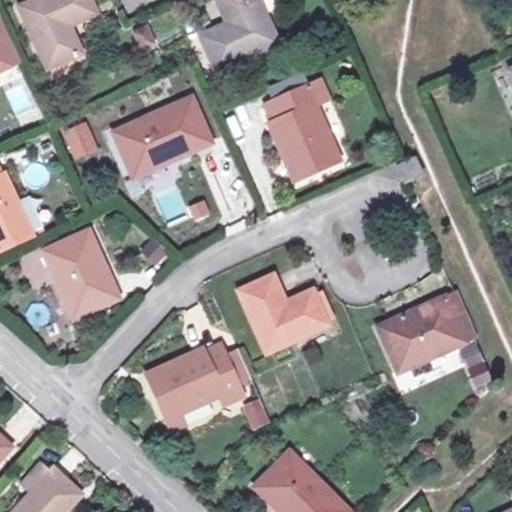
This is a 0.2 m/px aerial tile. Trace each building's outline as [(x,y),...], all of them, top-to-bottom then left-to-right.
[(53,58),(88,43),(78,19),(105,6),(101,0),(31,0),(27,2),(53,58)] [(267,0),(219,0),(227,16),(200,28),(213,60),(281,31),(267,0)] [(0,66),(15,60),(0,27),(0,66)] [(511,96),(511,62),(499,69),(511,96)] [(306,80),(273,96),(281,113),(272,117),(295,171),(337,152),(306,80)] [(190,94),(117,128),(134,165),(162,152),(165,159),(211,138),(190,94)] [(73,160),(97,149),(84,121),(60,131),(73,160)] [(406,180),(428,171),(418,149),(396,159),(406,180)] [(0,240),(24,230),(23,226),(9,196),(0,174),(0,240)] [(22,191),(9,196),(23,226),(35,221),(22,191)] [(193,223),(210,216),(204,201),(187,207),(193,223)] [(72,310),(116,291),(86,224),(42,243),(72,310)] [(151,240),(138,252),(153,268),(166,256),(151,240)] [(354,248),(360,270),(378,265),(372,244),(354,248)] [(18,260),(30,286),(41,281),(29,254),(18,260)] [(269,343),(328,319),(317,293),(314,285),(287,298),(274,271),(241,286),(269,343)] [(317,293),(328,319),(337,315),(326,288),(317,293)] [(456,293),(444,299),(441,292),(371,325),(391,368),(472,329),(456,293)] [(223,345),(208,353),(203,342),(147,369),(168,415),(240,381),(223,345)] [(250,432),(268,424),(257,399),(239,407),(250,432)] [(0,450),(9,440),(0,431),(0,450)] [(350,511),(353,510),(296,451),(269,479),(294,506),(288,511),(350,511)] [(37,494),(20,511),(67,511),(65,509),(84,489),(60,465),(56,470),(49,463),(28,485),(37,494)]
